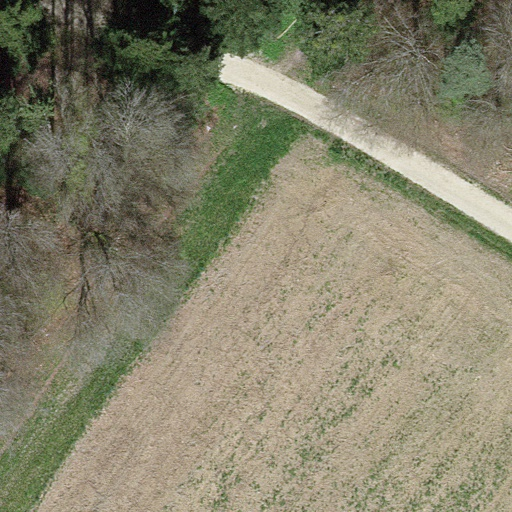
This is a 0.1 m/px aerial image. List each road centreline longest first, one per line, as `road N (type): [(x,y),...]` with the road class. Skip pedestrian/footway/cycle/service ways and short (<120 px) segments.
road 1 (track): [(511,221),(258,84)]
road 2 (track): [(258,84),(54,0)]
